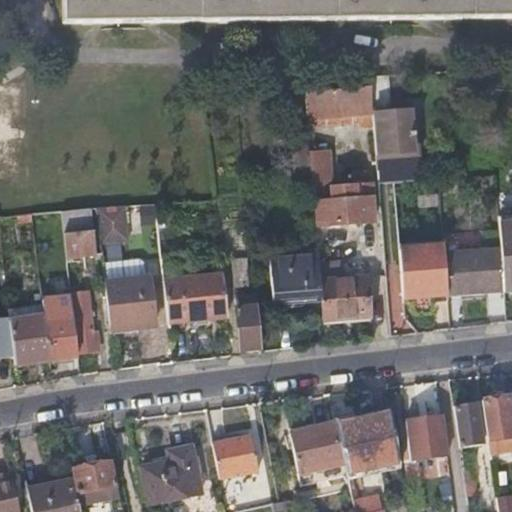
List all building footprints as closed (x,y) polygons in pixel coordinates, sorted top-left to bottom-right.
[(511,0),(59,0),(60,21),(511,15),(511,0)] [(392,114),(388,74),(370,75),(370,85),(372,113),(377,170),(415,167),(410,112),(392,114)] [(372,113),(370,85),(304,91),(306,118),(372,113)] [(309,156),(308,141),(291,142),(293,183),(311,182),(311,178),(309,156)] [(311,178),(311,182),(311,191),(312,202),(315,201),(317,223),(374,218),(371,181),(357,183),(358,197),(339,199),(338,194),(333,195),(330,155),(309,156),(311,178)] [(127,240),(124,204),(97,207),(100,243),(127,240)] [(94,253),(89,207),(59,210),(65,256),(94,253)] [(511,242),(501,244),(501,247),(504,289),(504,290),(511,289),(511,242)] [(504,289),(501,247),(445,252),(448,290),(462,289),(462,292),(504,289)] [(226,314),(222,274),(180,278),(177,249),(160,251),(168,327),(206,322),(206,317),(226,314)] [(319,279),(316,250),(268,254),(271,302),(320,298),(319,279)] [(260,345),(256,305),(244,306),(242,285),(249,284),(246,255),(230,257),(239,348),(260,345)] [(149,276),(104,281),(110,333),(131,331),(131,327),(154,324),(149,276)] [(319,279),(320,298),(322,321),(368,318),(365,276),(319,279)] [(87,290),(72,292),(79,351),(99,349),(97,329),(92,330),(87,290)] [(70,297),(41,301),(44,319),(49,357),(49,358),(78,355),(70,297)] [(0,353),(14,352),(10,323),(10,318),(0,319),(0,353)] [(14,352),(15,363),(49,357),(44,319),(10,323),(14,352)] [(511,431),(506,396),(479,400),(485,438),(511,434),(511,431)] [(471,403),(451,406),(457,446),(478,442),(471,403)] [(387,412),(332,422),(341,462),(343,473),(396,462),(387,412)] [(410,456),(444,454),(439,414),(404,418),(410,456)] [(341,462),(332,422),(286,432),(294,471),(341,462)] [(208,441),(216,476),(255,469),(248,435),(208,441)] [(167,460),(139,465),(147,502),(197,492),(187,446),(166,450),(167,460)] [(69,470),(70,477),(74,493),(77,506),(118,498),(110,461),(69,470)] [(460,465),(466,496),(476,494),(470,464),(460,465)] [(18,511),(10,476),(0,478),(0,511),(18,511)] [(70,477),(24,486),(29,511),(77,511),(77,506),(74,493),(70,477)] [(352,511),(378,511),(378,509),(363,511),(362,511),(359,497),(354,499),(350,477),(344,478),(352,511)] [(277,500),(269,501),(271,511),(290,511),(287,499),(278,501),(277,500)]
